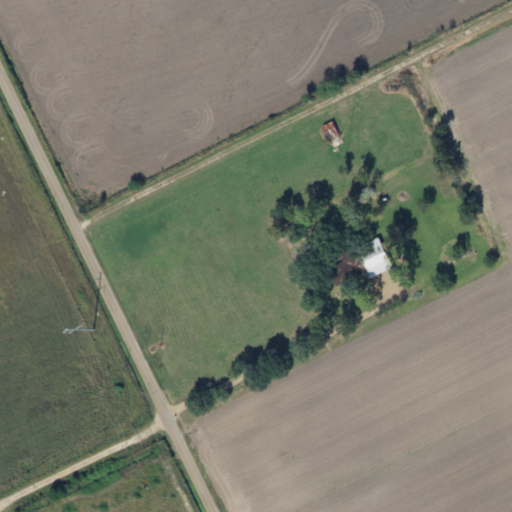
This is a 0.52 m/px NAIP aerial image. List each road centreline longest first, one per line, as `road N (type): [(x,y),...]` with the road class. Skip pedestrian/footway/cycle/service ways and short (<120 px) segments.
road 1 (residential): [(214,511),(0,69)]
road 2 (residential): [(78,227),(511,5)]
road 3 (residential): [(0,497),(369,312),(398,288)]
